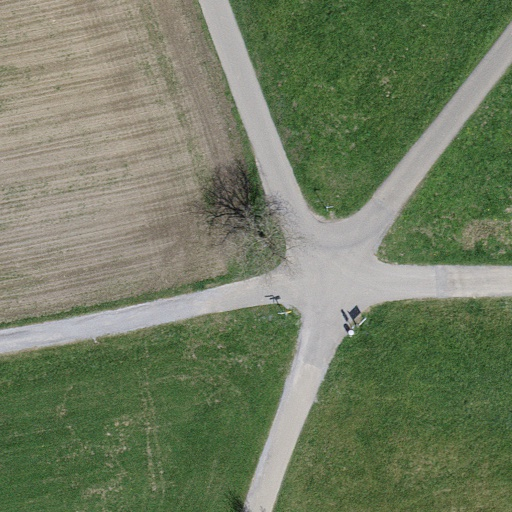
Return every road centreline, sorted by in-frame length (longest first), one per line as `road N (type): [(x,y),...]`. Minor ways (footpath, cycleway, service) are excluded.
road 1 (track): [(0,344),(320,282)]
road 2 (track): [(511,282),(320,282)]
